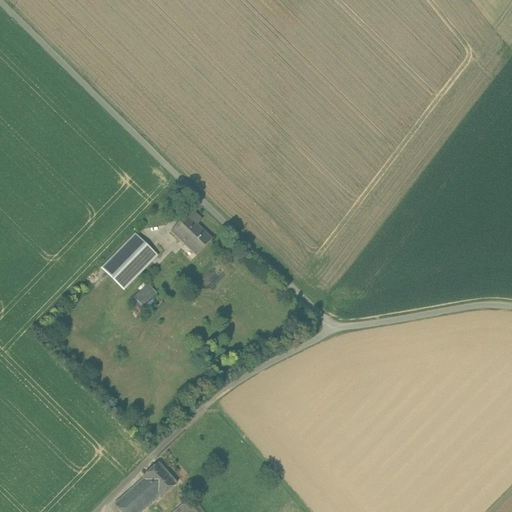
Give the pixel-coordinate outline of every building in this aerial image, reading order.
[(202,219),(192,209),(170,231),(196,256),(212,239),(197,224),(202,219)] [(135,235),(102,268),(124,289),(157,256),(135,235)] [(148,285),(134,297),(142,306),(156,294),(148,285)] [(158,463),(142,477),(144,479),(159,497),(160,498),(176,484),(158,463)] [(144,479),(114,504),(120,511),(141,511),(159,497),(144,479)] [(196,511),(186,501),(173,511),(196,511)]
